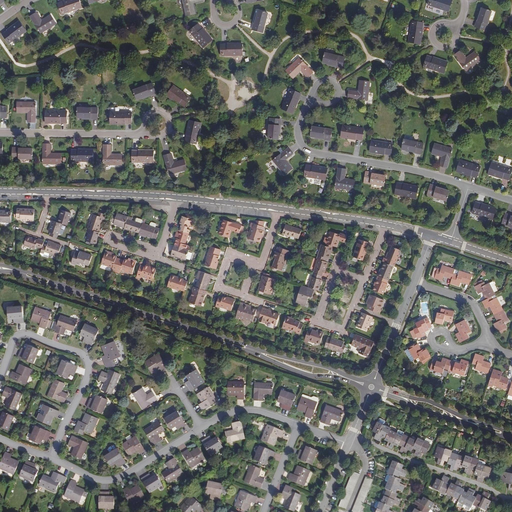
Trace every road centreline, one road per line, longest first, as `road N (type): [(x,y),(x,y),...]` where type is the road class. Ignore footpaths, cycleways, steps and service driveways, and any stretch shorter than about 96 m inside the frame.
road 1 (residential): [(469,186),(313,153),(297,130),(314,97)]
road 2 (residential): [(0,369),(16,334),(86,360),(83,386),(49,458)]
road 3 (residential): [(63,289),(254,353)]
road 4 (residential): [(255,348),(67,285)]
road 5 (residential): [(199,427),(120,478),(93,478),(49,458)]
road 6 (residential): [(370,389),(511,440)]
road 7 (residential): [(0,132),(148,131)]
road 8 (residential): [(511,433),(372,384)]
road 9 (residential): [(49,191),(177,197)]
road 10 (residential): [(372,384),(255,348)]
road 11 (residential): [(254,353),(370,389)]
